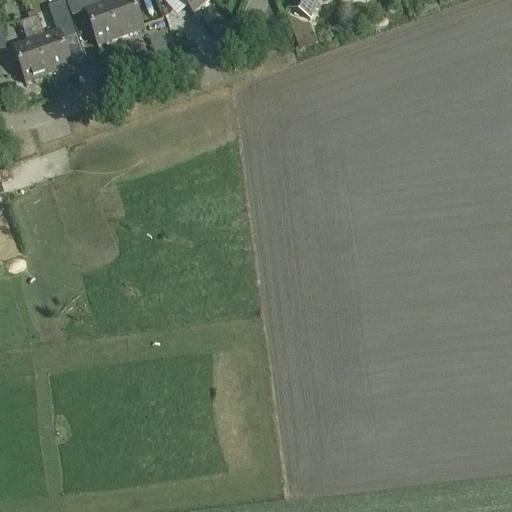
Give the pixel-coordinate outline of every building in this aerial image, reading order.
[(122,41),(106,0),(97,0),(100,9),(85,14),(98,50),(122,41)] [(116,0),(106,0),(122,41),(144,33),(132,0),(125,0),(117,3),(116,0)] [(212,0),(179,0),(194,16),(212,0)] [(310,22),(319,0),(293,0),(288,12),(310,22)] [(52,8),(48,9),(57,35),(60,34),(63,42),(76,38),(64,4),(61,5),(52,8)] [(39,20),(30,23),(50,79),(73,71),(63,42),(60,34),(57,35),(46,39),(39,20)] [(0,21),(0,49),(7,50),(9,22),(0,21)] [(50,79),(30,23),(21,26),(28,45),(13,51),(26,87),(50,79)]
